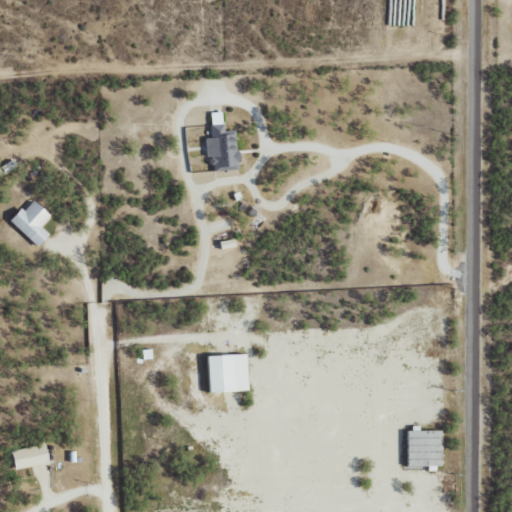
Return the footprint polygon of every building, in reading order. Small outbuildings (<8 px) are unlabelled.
[(211,112),(211,138),(206,138),(206,158),(212,157),(213,171),(238,170),(237,131),(223,131),(223,112),(211,112)] [(11,222),(38,247),(49,235),(40,227),(50,216),(32,199),(11,222)] [(209,393),(248,391),(247,354),(208,356),(209,393)] [(408,430),(407,467),(442,468),(443,431),(408,430)] [(49,463),(46,444),(12,451),(15,470),(49,463)]
